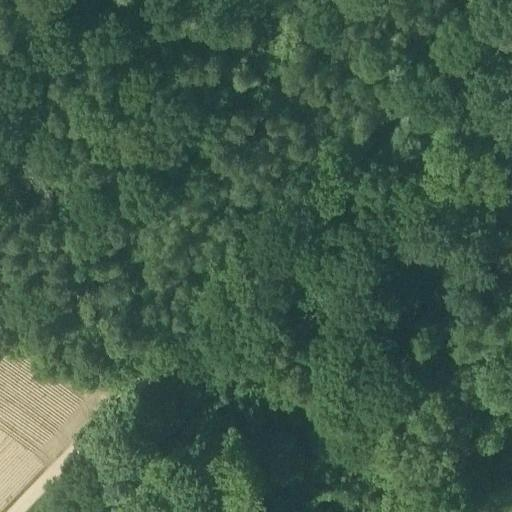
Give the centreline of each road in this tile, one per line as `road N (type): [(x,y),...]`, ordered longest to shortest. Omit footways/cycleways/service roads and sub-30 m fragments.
road 1 (track): [(324,175),(86,429)]
road 2 (track): [(472,0),(342,153)]
road 3 (track): [(105,406),(0,329)]
